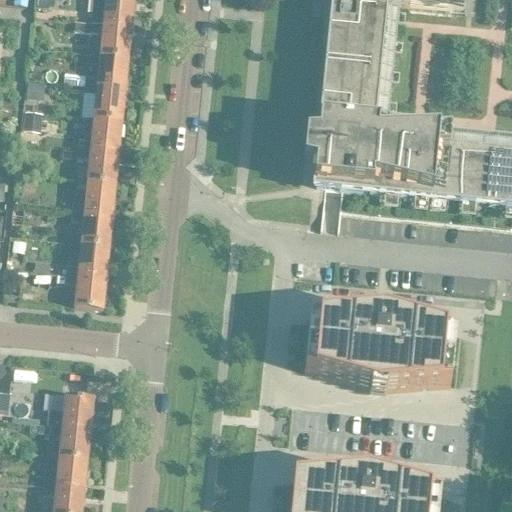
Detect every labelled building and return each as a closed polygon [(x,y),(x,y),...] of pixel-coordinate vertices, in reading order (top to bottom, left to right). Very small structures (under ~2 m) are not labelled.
[(81,24),(127,29),(128,19),(131,19),(132,0),(103,0),(102,18),(95,17),(96,14),(90,14),(90,16),(81,15),(80,24),(81,24)] [(315,186),(314,190),(338,193),(368,196),(398,199),(428,201),(458,205),(487,208),(511,210),(511,157),(372,143),(385,5),(397,8),(408,10),(449,15),(450,0),(333,0),(333,6),(330,36),(327,66),(324,96),(321,126),(318,156),(315,186)] [(100,35),(97,58),(126,61),(128,40),(126,40),(127,29),(81,24),(80,33),(88,34),(88,36),(94,37),(94,34),(100,35)] [(84,77),(83,88),(121,92),(122,82),(124,82),(126,61),(97,58),(95,80),(89,80),(90,77),(84,77)] [(25,100),(39,101),(40,85),(26,84),(25,100)] [(121,92),(83,88),(67,87),(66,96),(82,97),(82,100),(87,100),(87,98),(93,98),(91,120),(120,124),(122,104),(120,104),(121,92)] [(41,116),(24,115),(22,134),(39,135),(41,116)] [(120,124),(91,120),(89,143),(83,143),(83,140),(77,140),(76,151),(115,155),(116,144),(118,144),(120,124)] [(63,149),(62,160),(71,161),(72,150),(63,149)] [(115,155),(76,151),(75,162),(81,163),(81,160),(87,161),(85,183),(114,186),(116,166),(113,166),(115,155)] [(114,186),(85,183),(82,206),(76,205),(77,203),(71,202),(70,214),(108,218),(109,207),(111,207),(114,186)] [(108,218),(70,214),(69,225),(75,226),(75,223),(80,224),(78,246),(107,249),(109,229),(107,229),(108,218)] [(494,247),(511,247),(511,225),(494,226),(494,247)] [(23,255),(25,244),(13,243),(11,254),(23,255)] [(107,249),(78,246),(76,268),(70,268),(70,265),(64,265),(63,275),(102,280),(103,270),(105,270),(107,249)] [(33,274),(47,275),(48,265),(34,264),(33,274)] [(102,280),(63,275),(62,288),(68,289),(68,285),(74,286),(72,310),(100,313),(103,292),(100,292),(102,280)] [(303,373),(303,375),(322,380),(347,387),(369,393),(369,398),(383,399),(384,394),(405,392),(449,389),(450,387),(454,339),(454,337),(409,325),(382,317),(374,318),(351,320),(308,323),(308,325),(303,373)] [(9,367),(0,365),(0,393),(6,394),(9,367)] [(45,427),(88,432),(89,419),(91,419),(92,402),(62,399),(61,415),(46,413),(45,427)] [(88,432),(45,427),(28,426),(27,434),(47,436),(46,439),(53,440),(53,437),(59,438),(58,444),(46,442),(44,458),(56,459),(87,462),(88,445),(86,445),(88,432)] [(82,493),(83,479),(85,479),(87,462),(56,459),(54,480),(49,480),(49,477),(43,477),(42,488),(82,493)] [(289,511),(437,511),(439,500),(439,499),(367,479),(358,479),(335,481),(292,485),(292,486),(289,511)] [(80,505),(82,493),(42,488),(40,500),(47,500),(47,498),(53,498),(51,511),(81,511),(82,505),(80,505)]
